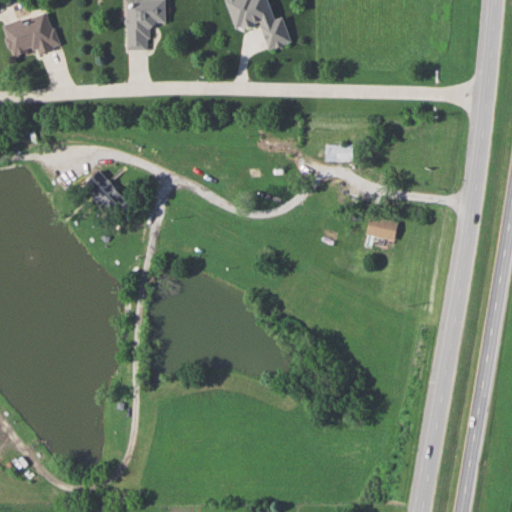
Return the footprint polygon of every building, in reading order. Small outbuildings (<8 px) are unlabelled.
[(169,0),(129,0),(129,48),(153,49),(153,23),(170,23),(169,0)] [(274,0),(231,0),(239,29),(261,23),(269,49),(294,42),(287,15),(280,18),(274,0)] [(51,10),(6,25),(17,59),(63,44),(51,10)] [(275,141),(259,141),(259,151),(299,151),(299,137),(275,137),(275,141)] [(357,143),(327,143),(327,160),(357,160),(357,143)] [(128,198),(100,167),(83,183),(110,214),(128,198)] [(401,220),(371,214),(368,234),(397,239),(401,220)]
